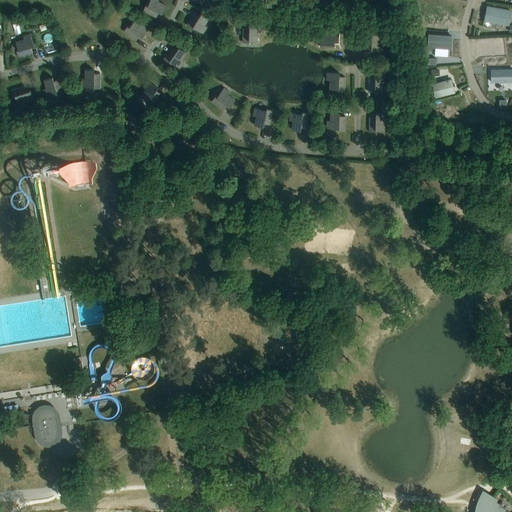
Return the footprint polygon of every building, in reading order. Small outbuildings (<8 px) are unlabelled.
[(158,0),(149,0),(147,6),(145,5),(143,11),(156,17),(158,12),(162,14),(166,5),(158,2),(158,0)] [(489,21),(508,24),(511,11),(487,7),(486,15),(485,15),(484,20),(489,21)] [(194,13),(186,25),(196,31),(197,30),(203,33),(207,27),(204,25),(209,18),(201,13),(199,16),(194,13)] [(149,28),(143,24),(141,26),(134,20),(129,27),(127,26),(123,31),(135,40),(138,36),(141,38),(149,28)] [(258,32),(261,33),(261,25),(249,24),(249,28),(243,28),(242,42),(249,43),(249,41),(257,41),(258,32)] [(339,29),(331,29),(331,32),(322,32),(322,40),(320,40),(319,46),(334,47),(334,41),(338,41),(339,29)] [(372,34),(372,32),(365,32),(365,47),(371,47),(370,51),(383,51),(383,43),(380,43),(380,34),(372,34)] [(429,33),(428,47),(452,48),(453,35),(429,33)] [(34,46),(31,36),(30,34),(23,36),(24,39),(15,42),(18,50),(16,51),(18,57),(32,52),(30,47),(34,46)] [(181,60),(186,52),(179,47),(176,50),(172,47),(163,59),(168,63),(170,61),(179,68),(184,61),(181,60)] [(511,82),(511,68),(491,69),(491,83),(511,82)] [(82,78),(82,86),(93,86),(93,88),(100,88),(100,73),(94,73),(94,70),(85,70),(85,78),(82,78)] [(345,77),(339,76),(339,73),(327,72),(326,80),(330,80),(329,89),(338,89),(338,91),(344,91),(345,77)] [(369,77),(368,92),(375,92),(375,90),(386,91),(387,83),(384,83),(384,74),(375,73),(375,77),(369,77)] [(63,93),(62,89),(59,79),(53,81),(52,77),(44,80),(46,88),(43,89),(45,97),(57,93),(57,95),(63,93)] [(455,92),(451,79),(432,84),(436,97),(455,92)] [(147,81),(143,87),(146,89),(141,96),(148,101),(147,102),(153,106),(161,94),(155,90),(157,87),(147,81)] [(25,86),(11,90),(13,96),(15,96),(18,107),(25,105),(25,102),(33,99),(30,90),(27,91),(25,86)] [(223,88),(217,97),(215,96),(211,101),(223,110),(227,105),(230,107),(235,100),(228,95),(230,92),(223,88)] [(266,111),(254,108),(253,115),(256,116),(254,125),(263,127),(263,123),(269,125),(272,115),(273,110),(266,109),(266,111)] [(292,121),(291,129),(300,131),(301,127),(307,128),(309,113),(302,112),(302,114),(290,113),(289,120),(292,121)] [(345,131),(345,116),(339,116),(339,112),(330,112),(330,120),(327,120),(326,128),(338,129),(338,130),(345,131)] [(375,117),(369,117),(369,132),(375,132),(376,130),(384,130),(384,121),(387,121),(388,114),(375,113),(375,117)] [(103,179),(103,157),(71,157),(71,180),(103,179)] [(118,198),(108,199),(110,213),(119,212),(118,198)] [(290,324),(293,334),(311,328),(307,318),(290,324)] [(281,326),(283,339),(292,338),(290,324),(281,326)] [(143,373),(157,369),(156,365),(164,363),(161,351),(139,356),(143,373)] [(272,406),(282,407),(283,394),(273,394),(272,406)] [(32,415),(32,419),(35,435),(36,439),(40,443),(46,446),(50,446),(54,445),(56,444),(60,441),(62,436),(62,431),(60,415),(58,410),(54,406),(49,404),(44,403),(39,405),(36,408),(33,412),(32,415)] [(476,506),(475,511),(474,511),(511,511),(511,507),(510,504),(503,498),(498,504),(496,502),(498,499),(483,489),(481,492),(478,499),(477,502),(476,506)]
